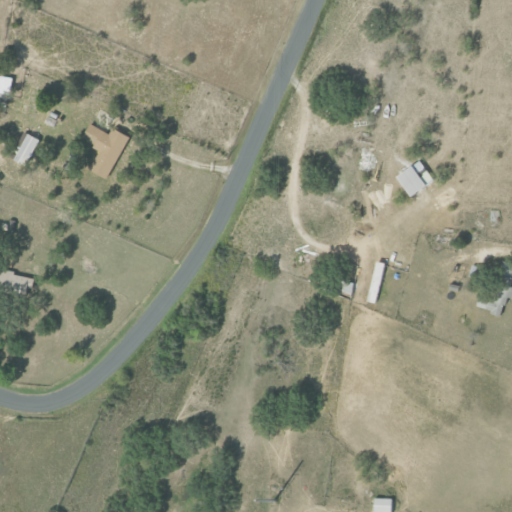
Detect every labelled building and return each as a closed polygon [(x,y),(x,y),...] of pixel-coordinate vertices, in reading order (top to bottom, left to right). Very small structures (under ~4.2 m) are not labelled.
[(15,79),(1,75),(0,82),(0,92),(12,95),(15,79)] [(109,179),(132,137),(115,127),(111,134),(92,124),(83,139),(102,150),(91,169),(109,179)] [(30,167),(41,138),(23,131),(16,152),(19,153),(16,162),(30,167)] [(431,185),(417,166),(400,178),(414,197),(431,185)] [(0,287),(34,293),(37,275),(0,269),(0,287)] [(478,307),(503,316),(511,294),(501,290),(499,298),(483,293),(478,307)] [(394,511),(395,499),(377,498),(377,511),(394,511)]
